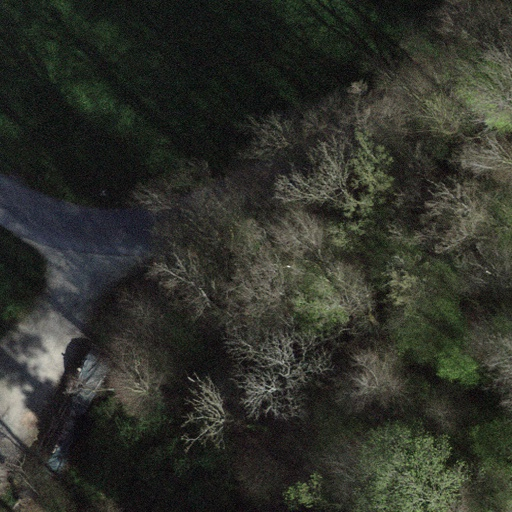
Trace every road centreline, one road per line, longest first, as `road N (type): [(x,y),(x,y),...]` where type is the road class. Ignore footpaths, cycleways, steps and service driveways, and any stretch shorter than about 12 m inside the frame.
road 1 (unclassified): [(511,46),(328,146),(116,232),(16,214),(0,202)]
road 2 (track): [(328,146),(75,511)]
